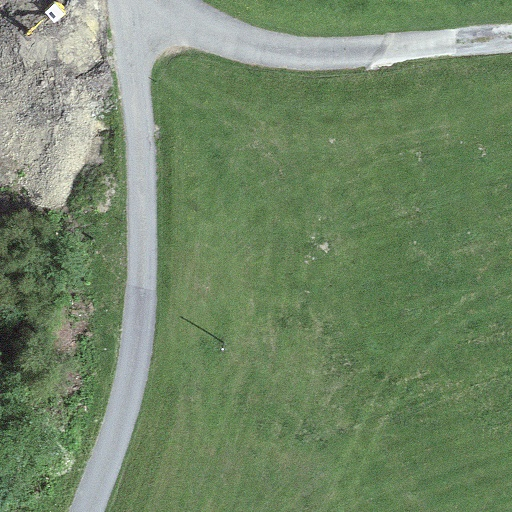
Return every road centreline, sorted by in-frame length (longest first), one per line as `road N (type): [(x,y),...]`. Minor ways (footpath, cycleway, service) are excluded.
road 1 (unclassified): [(87,511),(146,322),(133,0)]
road 2 (track): [(511,42),(294,54),(136,14)]
